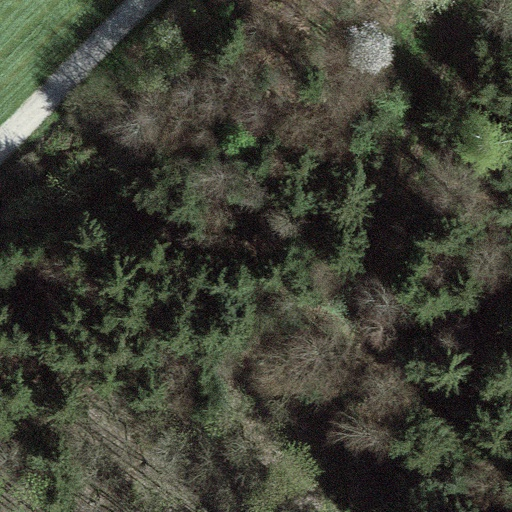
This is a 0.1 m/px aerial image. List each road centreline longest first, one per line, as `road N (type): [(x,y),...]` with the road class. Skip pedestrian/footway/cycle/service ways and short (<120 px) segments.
road 1 (track): [(482,0),(362,260),(330,511)]
road 2 (track): [(144,0),(0,146)]
